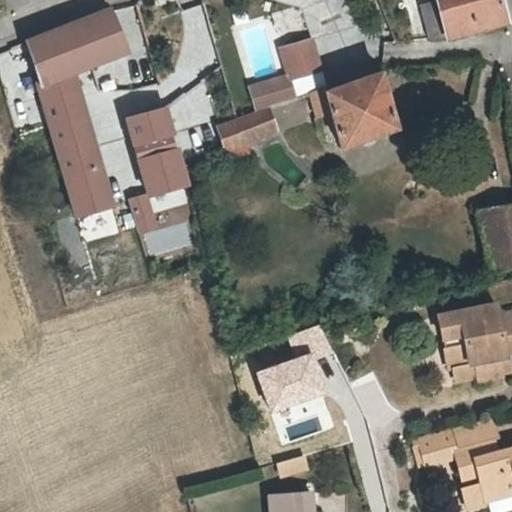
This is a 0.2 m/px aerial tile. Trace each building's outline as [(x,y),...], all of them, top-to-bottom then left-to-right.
[(436,0),(447,38),(508,23),(501,0),(436,0)] [(119,31),(134,28),(129,6),(115,9),(119,31)] [(103,178),(71,71),(125,50),(110,9),(27,40),(39,80),(38,85),(69,189),(103,178)] [(311,40),(291,48),(302,76),(322,69),(311,40)] [(0,75),(14,125),(34,119),(26,89),(34,87),(22,45),(0,51),(0,75)] [(302,76),(291,48),(281,51),(289,73),(292,80),(302,76)] [(331,112),(322,115),(330,141),(339,138),(342,147),(398,127),(382,70),(325,91),(331,112)] [(269,107),(297,97),(292,80),(289,73),(247,88),(255,112),(269,107)] [(255,112),(237,118),(244,138),(275,127),(269,107),(255,112)] [(124,118),(144,195),(185,184),(179,164),(165,108),(124,118)] [(244,138),(237,118),(215,125),(222,148),(223,150),(245,142),(244,138)] [(103,178),(69,189),(76,214),(110,205),(103,178)] [(511,205),(480,212),(491,271),(511,266),(511,205)] [(449,371),(455,370),(476,364),(480,378),(481,382),(503,376),(503,372),(500,359),(509,356),(511,355),(511,312),(497,316),(494,306),(436,320),(449,371)] [(511,370),(509,356),(500,359),(503,372),(511,370)] [(459,383),(480,378),(476,364),(455,370),(459,383)] [(493,418),(455,427),(461,447),(456,448),(458,456),(467,487),(464,488),(469,505),(474,508),(491,503),(489,494),(511,489),(511,448),(499,452),(495,437),(498,436),(493,418)] [(293,427),(300,453),(330,445),(323,420),(293,427)] [(288,456),(300,453),(293,427),(268,434),(275,460),(288,456)] [(461,447),(455,427),(418,437),(425,464),(458,456),(456,448),(461,447)] [(425,464),(418,437),(411,438),(419,466),(425,464)] [(300,453),(288,456),(292,469),(304,466),(300,453)] [(292,469),(288,456),(275,460),(279,472),(292,469)] [(268,511),(311,511),(309,491),(267,496),(268,511)]
